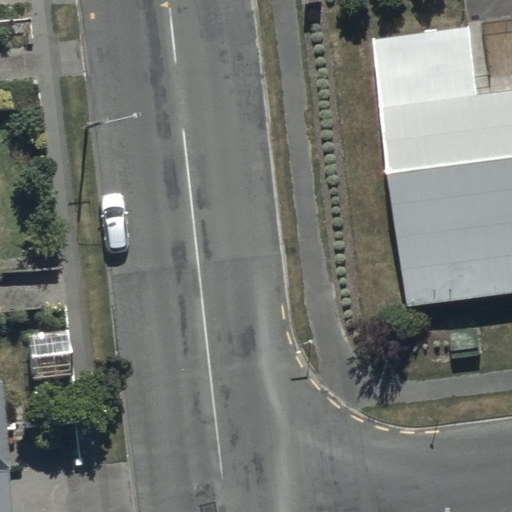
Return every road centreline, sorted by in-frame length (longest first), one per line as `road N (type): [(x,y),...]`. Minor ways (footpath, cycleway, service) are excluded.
road 1 (tertiary): [(172,0),(228,511)]
road 2 (residential): [(261,511),(511,476)]
